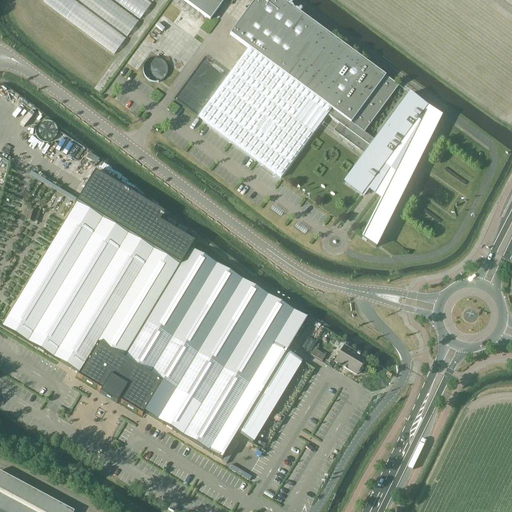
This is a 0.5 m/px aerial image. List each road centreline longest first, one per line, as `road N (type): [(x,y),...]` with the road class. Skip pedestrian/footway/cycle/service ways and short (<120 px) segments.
road 1 (residential): [(27,69),(296,269),(363,292)]
road 2 (unclassified): [(363,292),(365,308),(406,366),(314,511)]
road 3 (primary): [(447,338),(366,511)]
road 4 (primary): [(381,511),(463,347)]
